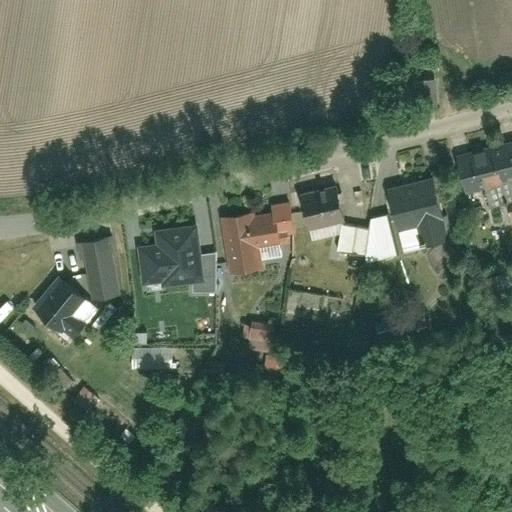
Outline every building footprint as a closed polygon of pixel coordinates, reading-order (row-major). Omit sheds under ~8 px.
[(435,76),(409,78),(410,104),(436,103),(435,76)] [(511,145),(458,159),(467,197),(511,185),(511,145)] [(434,180),(389,192),(400,232),(420,227),(426,250),(451,243),(434,180)] [(338,192),(302,201),(310,231),(345,223),(338,192)] [(222,206),(230,266),(258,263),(257,255),(281,252),(279,238),(291,237),(290,229),(295,228),(291,196),(272,198),(273,205),(255,207),(254,201),(222,206)] [(365,258),(364,263),(398,260),(388,218),(369,223),(368,231),(365,258)] [(202,278),(195,228),(159,232),(161,247),(142,249),(145,272),(164,269),(166,282),(202,278)] [(368,231),(345,228),(340,253),(365,258),(368,231)] [(81,241),(92,302),(122,296),(111,236),(81,241)] [(71,342),(97,310),(59,279),(33,311),(71,342)] [(245,317),(239,367),(281,372),(284,350),(270,348),(274,321),(245,317)] [(129,442),(147,452),(161,427),(171,433),(185,409),(158,393),(129,442)]
